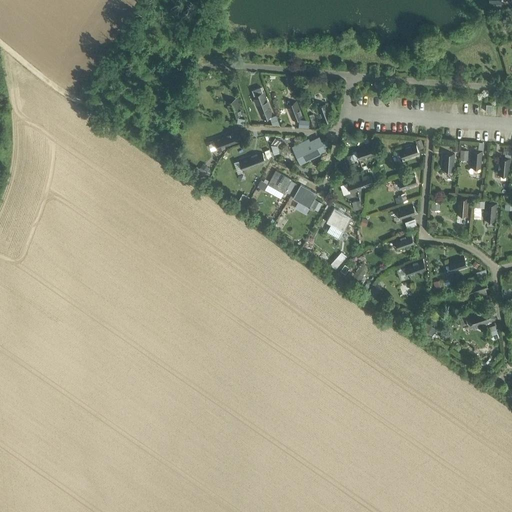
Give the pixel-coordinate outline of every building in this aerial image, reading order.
[(237,98),(226,102),(232,118),(242,114),(237,98)] [(267,99),(256,103),(262,119),(273,115),(267,99)] [(297,100),(286,105),(293,121),(303,117),(297,100)] [(328,103),(317,106),(322,123),(333,119),(328,103)] [(238,131),(222,136),(226,147),(242,141),(238,131)] [(273,153),(280,152),(276,138),(269,140),(273,153)] [(319,139),(311,143),(309,140),(303,143),(302,141),(297,144),(298,145),(293,148),(301,162),(324,151),(319,139)] [(474,141),(473,149),(484,149),(484,141),(474,141)] [(372,144),(356,149),(360,160),(376,155),(372,144)] [(416,144),(400,149),(403,160),(420,154),(416,144)] [(468,158),(468,149),(460,149),(460,158),(468,158)] [(483,151),(472,150),(470,168),(482,169),(483,151)] [(262,152),(246,158),(250,168),(266,162),(262,152)] [(455,154),(443,153),(442,170),(454,171),(455,154)] [(511,158),(499,157),(498,175),(509,176),(511,158)] [(292,179),(276,170),(268,184),(285,193),(292,179)] [(370,173),(354,179),(358,190),(374,184),(370,173)] [(415,174),(398,179),(402,190),(418,184),(415,174)] [(317,193),(301,184),(293,198),(310,207),(317,193)] [(470,198),(458,197),(457,214),(468,215),(470,198)] [(497,204),(486,203),(485,220),(496,221),(497,204)] [(413,204),(397,209),(400,220),(417,215),(413,204)] [(351,217),(335,208),(327,222),(344,231),(351,217)] [(404,221),(406,227),(416,223),(414,217),(404,221)] [(411,234),(395,240),(399,250),(415,244),(411,234)] [(334,268),(347,255),(341,250),(329,262),(334,268)] [(464,256),(448,262),(451,273),(468,267),(464,256)] [(421,260),(405,266),(409,277),(425,271),(421,260)] [(486,279),(465,286),(468,297),(489,289),(486,279)] [(490,306),(467,314),(472,329),(495,321),(490,306)]
